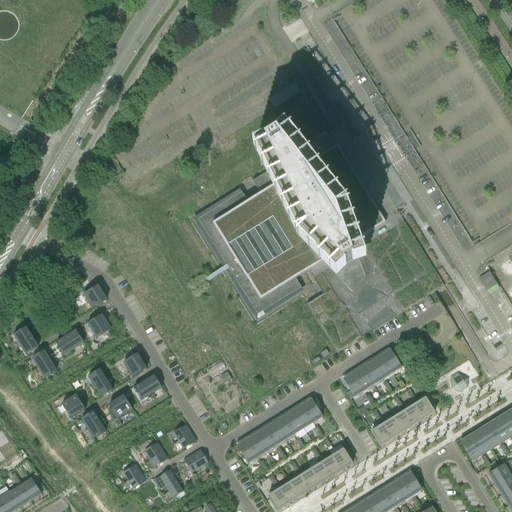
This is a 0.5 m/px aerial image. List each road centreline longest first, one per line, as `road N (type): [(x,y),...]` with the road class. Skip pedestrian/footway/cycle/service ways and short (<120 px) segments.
road 1 (unclassified): [(511,344),(296,0)]
road 2 (residential): [(18,231),(104,280),(209,450)]
road 3 (residential): [(489,511),(451,450),(424,467),(451,511)]
road 4 (residential): [(317,383),(437,310)]
road 5 (tertiary): [(90,108),(158,0)]
road 6 (residential): [(209,450),(317,383)]
